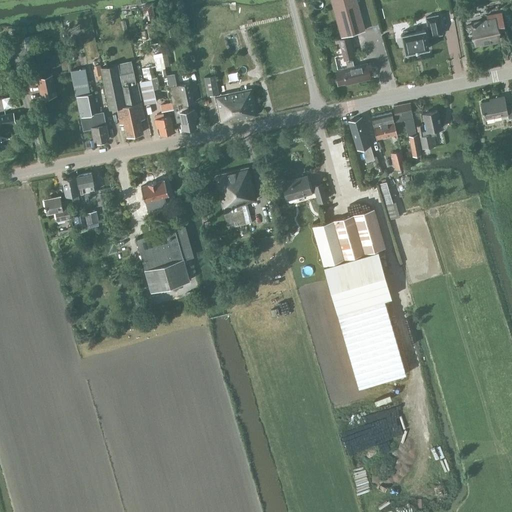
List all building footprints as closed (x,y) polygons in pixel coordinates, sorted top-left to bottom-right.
[(357,0),(331,0),(342,37),(366,30),(357,0)] [(152,4),(143,6),(143,10),(148,9),(150,19),(155,18),(152,4)] [(218,12),(220,22),(229,20),(227,10),(218,12)] [(487,15),(488,21),(472,24),(476,44),(499,39),(497,31),(505,30),(501,12),(487,15)] [(404,34),(402,35),(406,53),(429,48),(427,36),(430,36),(430,37),(442,35),(438,15),(426,17),(429,31),(426,31),(425,29),(415,32),(415,29),(403,32),(404,34)] [(82,34),(91,32),(89,23),(80,25),(82,34)] [(32,36),(25,37),(27,50),(34,48),(32,36)] [(350,36),(339,39),(342,49),(344,49),(348,67),(342,68),(343,69),(336,70),(339,84),(346,83),(346,84),(372,78),(368,62),(355,65),(353,58),(355,57),(350,36)] [(337,45),(330,47),(334,61),(341,59),(337,45)] [(165,67),(163,54),(162,52),(154,54),(157,70),(166,69),(165,67)] [(133,61),(117,65),(121,87),(137,84),(133,61)] [(117,65),(101,68),(109,109),(116,107),(125,106),(121,87),(117,65)] [(153,66),(142,68),(144,81),(151,79),(155,78),(153,66)] [(76,97),(78,97),(90,94),(91,94),(86,68),(71,71),(76,97)] [(53,74),(37,77),(41,98),(57,95),(53,74)] [(204,77),(206,86),(217,84),(215,75),(204,77)] [(156,102),(154,90),(152,84),(151,79),(144,81),(140,82),(145,104),(156,102)] [(177,85),(169,86),(172,102),(173,107),(174,109),(176,123),(181,122),(183,129),(196,127),(195,118),(197,117),(195,108),(189,109),(188,103),(193,102),(190,82),(177,85)] [(125,106),(116,107),(119,124),(124,123),(127,136),(142,133),(140,120),(144,119),(137,84),(121,87),(125,106)] [(251,88),(215,95),(220,121),(228,120),(229,121),(256,115),(257,115),(251,88)] [(76,97),(80,116),(81,116),(84,130),(92,128),(94,140),(97,140),(98,142),(106,140),(106,138),(108,137),(103,111),(94,113),(90,94),(78,97),(76,97)] [(0,104),(1,110),(9,108),(6,96),(0,97),(0,104)] [(509,119),(511,118),(511,104),(507,106),(505,96),(495,98),(495,100),(482,103),(484,111),(482,111),(484,119),(508,114),(509,119)] [(173,109),(173,107),(172,102),(161,105),(162,111),(173,109)] [(413,155),(421,154),(417,134),(410,103),(394,106),(397,121),(405,120),(408,136),(409,135),(413,155)] [(442,127),(438,109),(423,113),(427,129),(424,130),(423,124),(417,126),(421,148),(436,145),(434,135),(436,134),(435,128),(442,127)] [(397,135),(392,111),(371,116),(377,139),(392,136),(397,135)] [(14,113),(0,115),(0,139),(9,138),(8,131),(9,131),(8,124),(16,123),(14,113)] [(156,114),(155,116),(157,127),(160,127),(161,134),(173,131),(170,115),(164,116),(163,113),(156,114)] [(375,159),(362,117),(349,121),(352,131),(358,149),(363,147),(367,161),(375,159)] [(392,159),(393,162),(395,169),(406,166),(401,150),(391,152),(392,159)] [(249,166),(215,174),(223,209),(228,229),(246,224),(252,222),(247,201),(256,199),(249,166)] [(77,175),(80,193),(81,193),(83,201),(89,200),(88,195),(91,194),(90,192),(95,191),(94,186),(96,185),(96,181),(93,181),(91,172),(77,175)] [(318,201),(326,199),(322,184),(310,187),(307,175),(282,182),(287,199),(316,192),(318,201)] [(70,177),(63,178),(67,196),(71,195),(73,202),(80,201),(75,176),(70,177)] [(148,186),(140,188),(147,211),(166,205),(164,198),(169,196),(164,181),(156,183),(156,182),(148,184),(148,186)] [(382,194),(390,191),(387,181),(386,181),(379,183),(382,194)] [(57,221),(58,223),(65,222),(65,219),(71,218),(67,200),(61,201),(60,195),(44,198),(47,213),(55,211),(57,221)] [(400,216),(396,201),(385,204),(389,219),(400,216)] [(324,265),(385,247),(374,208),(313,226),(324,265)] [(88,224),(98,222),(99,222),(96,210),(85,213),(88,224)] [(87,227),(84,214),(73,216),(76,229),(87,227)] [(139,248),(151,291),(170,285),(160,251),(158,251),(156,243),(139,248)] [(378,250),(324,266),(338,313),(385,300),(392,298),(378,250)] [(385,300),(338,313),(359,387),(406,373),(385,300)]
